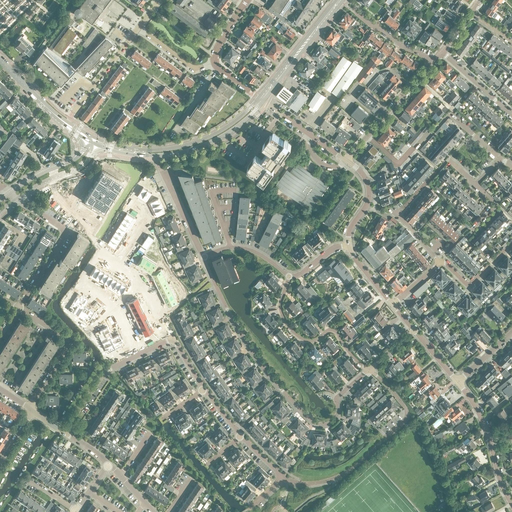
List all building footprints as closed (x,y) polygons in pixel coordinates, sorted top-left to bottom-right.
[(77,15),(77,16),(78,16),(79,16),(80,15),(81,15),(85,18),(84,18),(92,23),(100,12),(102,9),(103,9),(109,0),(84,0),(78,8),(77,8),(76,8),(76,9),(75,9),(75,10),(74,11),(74,12),(74,13),(75,14),(76,15),(77,15)] [(178,2),(175,6),(173,4),(169,10),(200,33),(201,32),(205,35),(209,31),(208,30),(210,27),(211,27),(216,20),(210,16),(205,23),(206,23),(205,25),(192,15),(193,13),(185,6),(184,9),(180,6),(182,5),(185,0),(177,0),(176,1),(178,2)] [(227,5),(220,0),(217,5),(223,10),(227,5)] [(280,17),(287,22),(294,27),(296,24),(291,21),(292,19),(297,23),(305,11),(309,5),(311,0),(266,0),(265,2),(271,5),(268,10),(280,17)] [(415,0),(413,4),(420,9),(423,5),(417,0),(415,0)] [(461,8),(449,0),(447,0),(447,1),(449,3),(449,4),(450,5),(448,8),(454,13),(456,11),(458,12),(461,8)] [(449,0),(461,8),(464,3),(460,1),(460,0),(449,0)] [(492,2),(489,7),(494,11),(496,8),(500,11),(502,9),(498,6),(492,2)] [(443,7),(440,11),(438,10),(435,13),(440,16),(442,14),(453,21),(456,16),(443,7)] [(494,11),(489,7),(485,12),(491,16),(494,11)] [(255,13),(269,25),(274,19),(259,8),(255,13)] [(381,14),(385,17),(390,11),(386,8),(381,14)] [(385,21),(390,25),(395,19),(396,18),(398,15),(400,12),(397,9),(394,13),(395,13),(392,17),(390,15),(385,21)] [(345,14),(342,18),(350,23),(349,24),(350,24),(351,25),(356,20),(346,13),(345,14)] [(63,20),(70,26),(75,20),(67,14),(63,20)] [(251,21),(259,27),(261,25),(264,27),(266,25),(255,16),(251,21)] [(287,22),(280,17),(276,21),(282,26),(279,29),(284,33),(284,34),(290,39),(295,33),(285,25),(287,22)] [(350,23),(342,18),(342,17),(340,20),(340,21),(339,23),(347,29),(350,24),(349,24),(350,23)] [(435,24),(446,31),(450,25),(439,18),(435,24)] [(395,19),(390,25),(395,29),(400,23),(395,19)] [(405,32),(408,35),(416,25),(415,24),(417,22),(414,20),(412,22),(410,20),(402,30),(405,32)] [(251,21),(248,26),(255,31),(255,32),(257,29),(261,32),(262,30),(259,27),(251,21)] [(49,48),(52,51),(54,48),(61,54),(77,33),(69,28),(71,27),(67,24),(49,48)] [(477,24),(474,29),(479,33),(479,32),(483,35),(485,32),(484,31),(485,29),(477,24)] [(255,31),(248,26),(247,25),(244,30),(255,39),(256,37),(253,34),(255,31)] [(416,25),(408,35),(410,37),(411,36),(413,38),(421,28),(416,25)] [(82,45),(86,48),(99,31),(95,28),(82,45)] [(441,38),(443,34),(435,28),(432,32),(429,33),(425,30),(420,38),(420,39),(423,41),(426,42),(425,43),(429,45),(432,47),(434,46),(436,43),(437,44),(439,40),(440,38),(441,38)] [(334,29),(330,34),(337,40),(341,35),(334,29)] [(474,29),(470,33),(476,37),(479,33),(474,29)] [(352,35),(352,34),(347,30),(345,33),(348,35),(352,38),(353,36),(352,35)] [(240,37),(249,45),(251,43),(248,41),(251,38),(244,32),(240,37)] [(370,42),(373,45),(378,38),(372,32),(365,41),(364,42),(361,39),(357,44),(361,47),(363,44),(364,45),(365,43),(366,44),(367,44),(368,43),(369,43),(370,42)] [(470,33),(467,38),(473,42),(476,37),(470,33)] [(331,48),(339,55),(341,53),(337,50),(337,49),(335,47),(336,46),(335,44),(334,43),(337,40),(330,34),(326,39),(333,45),(332,45),(333,46),(331,48)] [(493,43),(494,44),(498,38),(493,35),(489,40),(492,42),(491,44),(492,45),(493,43)] [(106,37),(76,70),(85,77),(116,45),(116,44),(106,37)] [(378,38),(373,45),(376,47),(375,49),(376,50),(383,42),(378,38)] [(467,38),(464,43),(469,47),(473,42),(467,38)] [(494,44),(498,47),(502,41),(498,38),(494,44)] [(16,46),(22,51),(27,46),(24,43),(25,41),(23,39),(21,41),(20,41),(16,46)] [(251,49),(245,44),(238,39),(235,43),(242,48),(243,47),(247,50),(245,54),(249,57),(254,49),(252,48),(251,49)] [(498,47),(503,50),(507,45),(502,41),(498,47)] [(272,48),(272,49),(279,54),(283,49),(276,43),(274,46),(272,44),(270,46),(272,48)] [(374,55),(379,59),(389,46),(385,43),(379,50),(382,51),(377,57),(374,55)] [(464,43),(460,47),(466,51),(469,47),(464,43)] [(321,45),(317,50),(323,56),(328,50),(324,46),(323,47),(321,45)] [(503,50),(508,54),(511,48),(507,45),(503,50)] [(60,86),(61,86),(76,70),(76,69),(52,51),(49,48),(46,46),(47,46),(46,46),(33,64),(35,61),(60,86)] [(379,59),(380,59),(381,60),(385,54),(388,56),(393,49),(389,46),(379,59)] [(232,47),(228,52),(236,58),(239,54),(245,58),(247,56),(242,52),(241,54),(240,53),(232,47)] [(466,51),(460,47),(457,52),(463,56),(464,54),(468,57),(470,54),(466,51)] [(339,55),(331,48),(327,52),(335,59),(337,57),(338,59),(340,56),(338,55),(339,55)] [(279,54),(272,49),(268,54),(274,59),(279,54)] [(388,66),(399,53),(395,49),(389,56),(391,58),(389,61),(387,61),(385,64),(385,65),(387,67),(388,66)] [(131,55),(135,59),(139,53),(135,50),(132,54),(131,52),(127,57),(129,59),(131,55)] [(316,63),(318,64),(322,68),(324,65),(321,63),(325,57),(323,56),(317,50),(313,55),(315,57),(314,58),(318,61),(316,63)] [(236,58),(228,52),(224,58),(231,64),(236,58)] [(135,59),(139,62),(143,56),(139,53),(135,59)] [(154,59),(158,62),(162,57),(158,53),(154,59)] [(399,53),(388,66),(390,67),(395,61),(398,63),(403,56),(403,55),(403,54),(402,53),(401,53),(400,54),(399,53)] [(400,67),(401,68),(410,58),(406,54),(400,61),(403,63),(400,67)] [(271,63),(262,56),(261,55),(259,58),(258,59),(256,58),(254,61),(258,64),(259,62),(267,68),(271,63)] [(367,63),(373,68),(380,59),(379,59),(374,55),(367,63)] [(139,62),(143,65),(147,59),(143,56),(139,62)] [(363,68),(364,67),(353,60),(352,62),(344,56),(323,86),(331,91),(336,94),(335,95),(339,98),(350,85),(356,78),(358,75),(360,73),(363,68)] [(158,62),(162,65),(166,60),(162,57),(158,62)] [(406,66),(408,68),(414,61),(410,58),(401,68),(403,69),(406,66)] [(147,59),(143,65),(147,68),(151,62),(147,59)] [(471,65),(475,68),(480,63),(476,59),(471,65)] [(162,65),(166,68),(170,63),(166,60),(162,65)] [(414,61),(408,68),(406,70),(403,75),(404,76),(408,72),(411,68),(414,70),(416,66),(417,66),(419,63),(416,60),(415,62),(414,61)] [(308,61),(304,66),(311,72),(314,68),(317,71),(318,69),(320,70),(322,68),(318,64),(316,66),(311,62),(310,63),(308,61)] [(166,68),(170,71),(174,66),(170,63),(166,68)] [(454,69),(447,63),(442,68),(447,73),(450,69),(452,71),(454,69)] [(475,68),(480,72),(484,67),(480,63),(475,68)] [(254,71),(261,76),(265,71),(262,69),(263,69),(260,67),(257,66),(255,64),(250,70),(253,72),(254,71)] [(120,65),(117,69),(123,73),(126,69),(125,68),(121,66),(120,65)] [(170,71),(174,74),(178,69),(174,66),(170,71)] [(311,72),(304,66),(300,71),(302,73),(302,74),(308,79),(305,81),(311,86),(314,83),(313,82),(309,78),(312,73),(311,72)] [(480,72),(484,76),(489,71),(484,67),(480,72)] [(369,73),(363,68),(360,73),(365,77),(369,73)] [(117,69),(114,73),(120,77),(123,73),(117,69)] [(178,69),(174,74),(178,77),(182,72),(178,69)] [(436,75),(442,81),(444,79),(460,94),(463,90),(453,81),(450,78),(449,79),(440,71),(436,75)] [(484,76),(488,80),(493,75),(489,71),(484,76)] [(254,82),(256,83),(259,80),(248,72),(245,76),(253,83),(254,82)] [(454,72),(450,78),(453,81),(458,75),(454,72)] [(114,73),(111,77),(117,81),(120,77),(114,73)] [(392,80),(392,81),(398,86),(402,81),(396,76),(394,74),(390,79),(392,80)] [(182,80),(186,83),(190,78),(186,75),(182,80)] [(440,83),(442,81),(436,75),(432,80),(443,89),(444,87),(440,83)] [(458,75),(453,81),(463,90),(465,92),(470,86),(458,75)] [(488,80),(493,84),(497,79),(493,75),(488,80)] [(111,77),(108,81),(114,85),(117,81),(111,77)] [(190,78),(186,83),(190,87),(194,81),(190,78)] [(497,79),(493,84),(497,88),(502,83),(497,79)] [(160,93),(164,96),(164,97),(169,89),(165,86),(164,87),(154,80),(151,83),(162,91),(161,92),(160,93)] [(441,90),(443,89),(432,80),(429,83),(435,89),(437,87),(441,90)] [(108,81),(105,85),(110,89),(114,85),(108,81)] [(183,124),(194,132),(200,124),(202,126),(210,113),(212,115),(217,107),(219,108),(227,96),(230,98),(236,90),(223,81),(220,85),(217,89),(216,88),(215,89),(208,100),(206,99),(201,107),(199,105),(190,117),(188,116),(183,124)] [(217,89),(220,85),(218,84),(214,81),(213,83),(212,82),(209,86),(214,89),(215,89),(216,88),(217,89)] [(392,81),(388,85),(394,90),(398,86),(392,81)] [(499,88),(504,92),(509,86),(504,82),(499,88)] [(103,90),(106,93),(107,93),(110,89),(105,85),(102,89),(103,90)] [(388,85),(384,89),(390,95),(394,90),(388,85)] [(293,93),(284,86),(276,95),(286,103),(293,93)] [(149,87),(146,91),(151,95),(154,91),(149,87)] [(425,87),(421,91),(430,99),(430,100),(432,101),(433,100),(429,95),(431,92),(425,87)] [(0,95),(2,98),(4,96),(7,99),(12,94),(7,88),(2,93),(0,94),(0,95)] [(357,97),(374,112),(379,106),(376,104),(379,100),(374,95),(373,94),(373,93),(372,93),(371,93),(365,88),(357,97)] [(169,98),(173,92),(169,89),(164,97),(164,96),(163,97),(167,100),(169,98)] [(292,107),(295,110),(293,112),(297,116),(301,111),(299,109),(308,97),(297,89),(286,103),(292,107)] [(390,95),(384,89),(380,94),(386,99),(390,95)] [(308,104),(316,110),(325,96),(317,90),(308,104)] [(146,91),(143,95),(148,99),(151,95),(146,91)] [(421,91),(417,96),(423,101),(426,98),(429,101),(430,100),(430,99),(421,91)] [(454,91),(450,95),(456,101),(460,97),(454,91)] [(169,98),(173,101),(177,95),(173,92),(169,98)] [(466,99),(470,103),(477,96),(472,92),(466,99)] [(99,93),(96,97),(101,101),(104,97),(103,96),(100,94),(99,93)] [(143,95),(140,99),(145,103),(148,99),(143,95)] [(177,95),(173,101),(177,104),(181,99),(177,95)] [(450,95),(446,100),(452,105),(456,101),(450,95)] [(423,101),(417,96),(413,100),(420,105),(419,106),(423,109),(424,107),(423,106),(426,103),(423,101)] [(470,103),(475,107),(481,100),(477,96),(470,103)] [(9,104),(14,109),(16,107),(16,108),(21,102),(16,97),(9,104)] [(96,97),(93,101),(98,105),(101,101),(96,97)] [(140,99),(136,103),(142,107),(145,103),(140,99)] [(424,114),(420,111),(423,109),(419,106),(420,105),(413,100),(409,104),(421,115),(422,116),(424,114)] [(475,107),(479,111),(485,104),(481,100),(475,107)] [(93,101),(90,105),(95,109),(98,105),(93,101)] [(7,102),(1,108),(3,110),(9,104),(7,102)] [(18,110),(20,112),(21,113),(26,107),(21,102),(16,108),(16,107),(14,109),(11,112),(13,114),(16,111),(17,112),(18,110)] [(136,103),(133,107),(139,111),(142,107),(136,103)] [(409,104),(405,109),(409,112),(408,114),(413,118),(416,114),(420,117),(421,115),(409,104)] [(479,111),(484,115),(490,108),(485,104),(479,111)] [(90,105),(87,109),(92,113),(95,109),(90,105)] [(351,114),(361,122),(368,114),(358,106),(351,114)] [(21,113),(20,112),(19,114),(24,119),(26,118),(31,113),(26,107),(21,113)] [(139,111),(133,107),(130,111),(136,115),(139,111)] [(494,112),(490,108),(484,115),(482,117),(487,121),(488,119),(494,112)] [(87,109),(83,113),(89,117),(92,113),(87,109)] [(436,113),(438,115),(441,117),(445,113),(441,110),(440,109),(436,113)] [(132,118),(133,116),(125,110),(124,112),(123,112),(111,128),(117,132),(129,116),(132,118)] [(399,117),(406,122),(411,117),(404,111),(399,117)] [(488,119),(493,123),(499,116),(494,112),(488,119)] [(89,117),(83,113),(80,117),(86,121),(89,117)] [(493,123),(490,126),(495,130),(504,120),(499,116),(493,123)] [(33,127),(38,122),(33,117),(28,123),(33,127)] [(352,127),(357,131),(361,126),(352,118),(350,120),(354,124),(352,127)] [(320,125),(326,130),(331,123),(325,119),(320,125)] [(22,125),(25,123),(22,120),(16,127),(19,129),(22,126),(22,125)] [(405,131),(407,129),(397,121),(393,125),(400,131),(402,128),(405,131)] [(38,132),(43,126),(38,122),(33,127),(37,132),(38,132)] [(333,134),(335,131),(337,128),(331,123),(326,130),(333,134)] [(335,131),(338,134),(334,139),(343,145),(348,138),(351,135),(339,125),(337,128),(335,131)] [(456,127),(453,130),(461,137),(465,133),(456,125),(455,126),(456,127)] [(30,139),(26,143),(28,145),(28,144),(29,145),(35,138),(38,135),(41,138),(43,136),(45,139),(48,136),(45,133),(47,131),(43,126),(38,132),(37,132),(34,135),(30,139)] [(388,127),(385,131),(392,137),(394,135),(395,136),(397,135),(388,127)] [(453,130),(450,134),(458,141),(461,137),(453,130)] [(385,131),(381,136),(388,142),(391,144),(393,142),(390,140),(392,137),(385,131)] [(247,169),(258,177),(257,178),(264,183),(274,169),(272,167),(279,158),(281,159),(291,145),(285,140),(284,141),(273,133),(271,136),(270,135),(263,145),(269,150),(262,160),(255,155),(248,166),(249,166),(247,169)] [(511,137),(507,133),(503,136),(511,144),(511,137)] [(450,134),(447,138),(454,145),(458,141),(450,134)] [(388,142),(381,136),(378,140),(385,146),(388,142)] [(511,144),(503,136),(500,140),(509,148),(511,144)] [(447,138),(443,141),(451,149),(454,145),(447,138)] [(54,140),(48,149),(54,153),(60,143),(54,140)] [(509,148),(500,140),(497,144),(506,152),(509,148)] [(443,141),(440,145),(448,152),(451,149),(443,141)] [(368,150),(360,160),(370,168),(375,162),(372,158),(379,150),(373,145),(373,146),(371,148),(371,149),(369,151),(368,150)] [(440,145),(436,149),(444,156),(448,152),(440,145)] [(55,153),(54,153),(48,149),(47,148),(44,154),(51,159),(55,153)] [(435,148),(431,152),(441,160),(444,156),(436,149),(435,148)] [(20,149),(16,155),(24,159),(27,154),(20,149)] [(441,160),(431,152),(428,155),(437,164),(441,160)] [(16,155),(13,160),(20,164),(24,159),(16,155)] [(430,172),(434,167),(427,161),(425,159),(421,164),(430,172)] [(13,160),(10,165),(17,169),(20,164),(13,160)] [(417,168),(426,176),(430,172),(421,164),(417,168)] [(16,171),(17,169),(10,165),(7,170),(14,174),(15,175),(17,172),(16,171)] [(278,186),(289,194),(294,197),(311,209),(327,185),(312,174),(311,176),(308,174),(298,165),(286,179),(284,177),(278,186)] [(422,180),(426,176),(417,168),(419,170),(416,174),(414,172),(422,180)] [(444,181),(451,173),(448,170),(447,170),(444,168),(441,171),(444,174),(440,178),(441,179),(444,181)] [(492,180),(493,181),(502,173),(498,168),(490,176),(493,179),(492,180)] [(14,174),(7,170),(3,175),(11,179),(14,174)] [(104,212),(122,183),(103,170),(84,199),(104,212)] [(410,177),(418,184),(422,180),(414,172),(410,177)] [(386,179),(389,178),(386,179),(384,173),(377,176),(379,182),(386,179)] [(447,185),(455,177),(451,173),(444,181),(447,184),(447,185)] [(495,181),(498,184),(505,176),(502,173),(493,181),(494,181),(495,181)] [(216,240),(222,238),(220,233),(222,232),(221,227),(219,228),(217,223),(218,223),(217,218),(215,218),(214,213),(215,213),(214,208),(212,209),(210,204),(211,203),(211,198),(209,199),(207,194),(208,194),(207,189),(205,189),(203,184),(205,184),(204,179),(195,182),(193,176),(192,176),(193,176),(181,174),(184,182),(181,184),(187,193),(185,193),(190,202),(189,203),(194,212),(192,212),(198,221),(196,222),(201,231),(200,231),(205,240),(212,238),(213,241),(215,240),(216,240)] [(500,187),(501,188),(509,180),(505,176),(498,184),(500,186),(500,187)] [(406,181),(415,188),(418,184),(410,177),(406,181)] [(449,186),(452,188),(459,180),(455,177),(447,185),(448,186),(449,186)] [(389,178),(386,179),(386,180),(378,184),(380,189),(388,186),(386,183),(391,181),(389,178)] [(452,188),(455,192),(456,192),(460,187),(463,184),(459,180),(452,188)] [(502,188),(505,191),(511,183),(511,182),(509,180),(501,188),(501,189),(502,188)] [(410,192),(411,193),(415,188),(406,181),(408,183),(404,187),(407,190),(405,191),(408,194),(410,192)] [(139,193),(138,195),(143,197),(148,189),(143,187),(142,189),(141,189),(139,192),(139,193)] [(331,226),(335,221),(347,204),(351,198),(355,192),(348,187),(344,193),(340,198),(328,215),(324,221),(331,226)] [(391,193),(389,187),(379,191),(382,197),(391,193)] [(454,195),(457,198),(464,190),(460,187),(456,192),(455,192),(452,195),(453,196),(454,195)] [(148,189),(143,197),(147,200),(153,192),(148,189)] [(431,189),(428,193),(434,199),(438,195),(431,189)] [(459,202),(460,202),(468,193),(464,190),(457,198),(460,200),(459,202)] [(428,193),(424,197),(431,203),(434,199),(428,193)] [(462,202),(465,205),(472,197),(468,193),(460,202),(461,203),(462,202)] [(389,199),(391,198),(390,196),(380,200),(383,205),(390,202),(389,199)] [(424,197),(420,201),(427,207),(431,203),(424,197)] [(467,208),(467,209),(475,200),(472,197),(465,205),(468,207),(467,208)] [(153,201),(150,202),(153,207),(161,203),(159,198),(157,199),(157,198),(153,200),(153,201)] [(469,209),(472,211),(479,204),(475,200),(467,209),(466,211),(467,211),(468,210),(469,209)] [(420,201),(417,205),(423,211),(427,207),(420,201)] [(161,203),(153,207),(155,212),(163,207),(161,203)] [(479,204),(472,211),(475,214),(474,215),(476,216),(483,207),(479,204)] [(417,205),(413,209),(420,215),(423,211),(417,205)] [(163,207),(155,212),(157,216),(166,212),(163,207)] [(413,209),(409,213),(416,219),(420,215),(413,209)] [(15,217),(20,221),(25,214),(19,210),(15,217)] [(272,215),(273,215),(281,219),(284,215),(275,211),(274,213),(272,215)] [(429,219),(433,223),(439,216),(441,215),(437,211),(429,219)] [(503,211),(499,215),(507,223),(510,220),(510,221),(511,220),(503,211)] [(127,213),(124,217),(132,222),(135,218),(127,213)] [(416,219),(409,213),(406,218),(412,224),(416,219)] [(20,221),(25,224),(30,217),(25,214),(20,221)] [(165,220),(168,225),(176,221),(175,218),(173,216),(168,218),(167,215),(162,217),(164,221),(165,220)] [(270,220),(271,220),(279,224),(281,219),(273,215),(272,218),(271,217),(270,220)] [(499,215),(496,219),(504,227),(505,226),(504,226),(507,223),(499,215)] [(379,221),(386,226),(390,228),(391,225),(390,225),(391,223),(391,222),(391,221),(390,221),(382,216),(379,221)] [(433,223),(437,226),(443,220),(439,216),(433,223)] [(25,224),(30,227),(35,220),(30,217),(25,224)] [(124,217),(121,221),(129,226),(132,222),(124,217)] [(496,219),(492,222),(500,230),(502,227),(503,228),(504,227),(496,219)] [(35,220),(30,227),(35,231),(40,224),(35,220)] [(268,224),(268,225),(268,224),(277,228),(279,224),(271,220),(269,222),(268,224)] [(437,226),(441,230),(447,223),(443,220),(437,226)] [(121,221),(119,226),(127,231),(129,226),(121,221)] [(168,225),(170,230),(179,225),(177,223),(176,221),(168,225)] [(379,221),(376,227),(383,231),(386,226),(379,221)] [(441,230),(445,233),(451,227),(453,225),(449,222),(447,224),(447,223),(441,230)] [(492,222),(489,226),(497,234),(498,233),(497,233),(500,230),(492,222)] [(5,224),(2,229),(9,234),(12,229),(5,224)] [(265,229),(266,229),(274,233),(277,228),(268,224),(268,225),(267,227),(267,226),(265,229)] [(172,235),(173,234),(176,232),(178,235),(182,233),(181,233),(180,231),(179,228),(180,228),(179,225),(170,230),(172,235)] [(119,226),(116,230),(124,235),(127,231),(119,226)] [(489,226),(485,230),(492,237),(495,234),(496,235),(497,234),(489,226)] [(383,231),(376,227),(372,232),(376,234),(374,236),(380,239),(381,239),(384,235),(383,234),(382,233),(383,231)] [(445,233),(449,237),(455,231),(451,227),(445,233)] [(2,229),(0,231),(0,235),(5,239),(9,234),(2,229)] [(263,233),(264,234),(272,238),(275,239),(277,234),(274,233),(266,229),(265,231),(264,231),(263,233)] [(406,229),(385,248),(383,246),(376,251),(370,244),(362,250),(376,267),(382,261),(390,254),(392,256),(400,249),(401,249),(414,238),(406,229)] [(116,230),(113,234),(121,239),(124,235),(116,230)] [(485,230),(481,233),(489,241),(490,241),(490,240),(492,237),(485,230)] [(47,231),(43,236),(50,240),(53,235),(47,231)] [(320,231),(313,236),(321,245),(325,242),(324,241),(326,239),(320,231)] [(455,231),(449,237),(453,241),(459,235),(455,231)] [(173,237),(176,242),(185,238),(183,236),(182,233),(178,235),(176,232),(173,234),(174,237),(173,237)] [(72,267),(89,240),(78,233),(61,259),(59,262),(56,260),(38,288),(49,295),(66,268),(64,267),(67,264),(72,267)] [(481,233),(478,237),(485,244),(488,242),(489,242),(489,241),(481,233)] [(113,234),(110,239),(118,244),(121,239),(113,234)] [(261,238),(262,238),(270,242),(272,238),(264,234),(263,236),(262,236),(261,238)] [(43,236),(40,241),(47,245),(50,240),(43,236)] [(321,245),(313,236),(307,242),(308,242),(306,244),(309,247),(311,246),(313,249),(316,247),(317,249),(321,245)] [(485,244),(478,237),(474,241),(482,249),(483,248),(483,247),(485,244)] [(177,248),(178,251),(183,249),(181,246),(186,243),(185,240),(186,240),(185,238),(176,242),(173,243),(175,248),(177,248)] [(262,238),(261,238),(260,240),(259,243),(267,247),(270,242),(262,238)] [(110,239),(108,243),(116,248),(118,244),(110,239)] [(40,241),(37,246),(44,250),(47,245),(40,241)] [(409,253),(416,247),(412,243),(406,249),(405,248),(402,251),(403,252),(404,252),(405,252),(407,255),(409,253)] [(449,252),(453,256),(461,247),(457,243),(449,252)] [(311,252),(308,248),(309,247),(306,244),(298,250),(306,259),(310,256),(309,254),(311,252)] [(37,246),(34,250),(41,255),(44,250),(37,246)] [(409,253),(413,257),(420,251),(416,247),(409,253)] [(453,256),(456,259),(465,251),(461,247),(453,256)] [(180,254),(183,259),(193,254),(191,250),(190,251),(189,249),(184,252),(183,249),(178,251),(176,251),(178,255),(180,254)] [(34,250),(31,255),(37,260),(41,255),(34,250)] [(306,259),(298,250),(292,255),(298,263),(301,261),(302,262),(306,259)] [(413,257),(416,261),(423,255),(420,251),(413,257)] [(456,259),(460,263),(469,255),(465,251),(456,259)] [(145,254),(138,264),(143,267),(149,257),(145,254)] [(182,263),(184,268),(190,265),(189,262),(194,260),(193,258),(195,257),(193,254),(183,259),(184,262),(182,263)] [(31,255),(27,260),(34,265),(37,260),(31,255)] [(235,268),(233,256),(224,260),(222,255),(222,256),(215,258),(217,263),(213,264),(219,274),(224,286),(231,282),(230,281),(232,281),(240,280),(235,268)] [(416,261),(420,265),(427,260),(423,255),(416,261)] [(460,263),(464,267),(471,260),(468,256),(469,255),(460,263)] [(149,257),(143,267),(147,270),(153,260),(149,257)] [(507,257),(503,261),(511,269),(511,261),(511,262),(507,257)] [(380,271),(384,275),(390,269),(388,267),(390,265),(388,263),(391,260),(389,258),(386,262),(387,262),(385,264),(385,265),(382,268),(382,269),(380,271)] [(27,260),(24,265),(31,270),(34,265),(27,260)] [(153,260),(147,270),(152,272),(158,263),(153,260)] [(427,260),(420,265),(423,270),(430,264),(427,260)] [(464,267),(468,271),(475,264),(471,260),(464,267)] [(326,280),(332,275),(332,274),(340,275),(346,282),(352,277),(349,273),(347,270),(346,271),(344,267),(340,261),(337,264),(334,261),(328,266),(329,267),(327,268),(326,269),(320,273),(326,280)] [(504,269),(501,272),(506,277),(511,271),(511,269),(503,261),(499,265),(504,269)] [(475,264),(468,271),(472,275),(479,268),(475,264)] [(24,265),(21,270),(28,274),(31,270),(24,265)] [(184,268),(188,276),(201,270),(199,267),(198,267),(197,265),(192,268),(190,265),(184,268)] [(95,266),(89,276),(93,279),(100,269),(95,266)] [(163,268),(153,274),(155,279),(163,274),(166,273),(163,268)] [(100,269),(93,279),(98,282),(99,280),(104,272),(100,269)] [(390,269),(384,275),(388,280),(390,277),(391,278),(396,273),(394,271),(393,272),(390,269)] [(28,274),(21,270),(18,275),(25,279),(28,274)] [(201,270),(188,276),(192,284),(198,282),(197,279),(202,276),(201,274),(202,274),(201,270)] [(431,277),(436,283),(446,274),(442,270),(438,274),(436,272),(431,277)] [(494,270),(491,274),(500,284),(506,277),(501,272),(499,274),(494,270)] [(104,272),(99,280),(103,283),(108,275),(104,272)] [(269,286),(274,291),(280,285),(276,282),(279,279),(272,272),(269,274),(271,277),(265,282),(266,282),(265,283),(265,284),(267,286),(268,286),(269,286)] [(163,274),(155,279),(157,283),(166,279),(163,274)] [(436,283),(443,290),(448,284),(446,282),(450,278),(446,274),(436,283)] [(491,282),(488,285),(494,290),(500,284),(491,274),(487,278),(491,282)] [(108,275),(103,283),(108,285),(113,277),(108,275)] [(113,277),(108,285),(106,287),(111,290),(117,280),(113,277)] [(396,277),(390,282),(393,286),(401,280),(402,279),(401,278),(399,279),(398,280),(396,277)] [(401,280),(393,286),(397,291),(398,290),(400,293),(406,288),(407,286),(405,284),(404,285),(403,286),(401,284),(404,281),(406,279),(405,277),(402,279),(401,280)] [(166,279),(157,283),(160,288),(168,283),(166,279)] [(117,280),(111,290),(115,293),(121,283),(117,280)] [(2,289),(7,292),(11,285),(6,282),(2,289)] [(168,283),(160,288),(162,292),(172,287),(170,282),(168,283)] [(347,289),(352,294),(360,287),(359,286),(360,286),(358,283),(357,284),(356,282),(347,289)] [(121,283),(115,293),(119,295),(122,292),(125,289),(124,288),(126,286),(121,283)] [(443,290),(449,296),(459,287),(455,283),(451,287),(448,284),(443,290)] [(482,283),(478,287),(487,296),(494,290),(488,285),(486,287),(482,283)] [(317,293),(311,287),(307,290),(301,284),(295,290),(298,293),(298,294),(297,294),(297,295),(298,296),(299,297),(300,297),(303,300),(307,297),(308,298),(309,298),(309,297),(311,296),(313,297),(317,293)] [(423,284),(418,288),(422,293),(428,288),(423,284)] [(7,292),(12,295),(16,288),(11,285),(7,292)] [(172,287),(162,292),(164,297),(175,292),(172,287)] [(360,287),(352,294),(356,300),(364,293),(363,290),(361,287),(361,288),(360,287)] [(449,296),(456,303),(461,297),(458,295),(463,290),(459,287),(449,296)] [(478,295),(475,297),(481,303),(487,296),(478,287),(474,291),(478,295)] [(16,288),(12,295),(17,298),(21,292),(16,288)] [(175,292),(164,297),(166,301),(175,297),(177,296),(175,292)] [(197,294),(201,303),(213,297),(212,293),(211,294),(210,292),(204,294),(203,292),(197,294)] [(439,299),(435,294),(434,292),(429,296),(431,298),(432,296),(436,301),(439,299)] [(69,307),(68,309),(78,315),(88,322),(95,312),(84,306),(88,300),(78,293),(69,307)] [(372,300),(374,298),(370,293),(364,299),(362,297),(357,302),(363,309),(368,304),(369,305),(373,301),(372,300)] [(260,301),(266,308),(272,303),(264,294),(260,297),(258,295),(254,299),(258,303),(260,301)] [(175,297),(166,301),(169,306),(177,302),(175,297)] [(203,308),(205,311),(211,308),(210,305),(215,303),(214,301),(215,300),(213,297),(201,303),(203,302),(206,307),(203,308)] [(335,297),(332,299),(338,306),(341,304),(335,297)] [(466,316),(468,314),(473,300),(470,297),(468,299),(466,297),(464,300),(461,297),(456,303),(458,305),(457,307),(466,316)] [(473,300),(468,314),(470,316),(482,304),(481,303),(475,297),(473,300)] [(27,305),(32,308),(36,301),(31,298),(27,305)] [(130,301),(126,303),(129,308),(131,307),(139,303),(137,298),(134,299),(133,299),(130,300),(130,301)] [(410,307),(413,311),(425,302),(423,300),(421,302),(419,299),(418,299),(416,301),(416,302),(410,307)] [(32,308),(37,311),(41,305),(36,301),(32,308)] [(446,306),(441,301),(438,304),(443,309),(446,306)] [(301,312),(305,309),(300,303),(297,305),(295,305),(293,302),(287,308),(293,315),(299,310),(301,312)] [(425,302),(413,311),(417,316),(423,310),(422,308),(426,305),(425,302)] [(139,303),(131,307),(133,311),(141,307),(139,303)] [(326,307),(325,306),(323,306),(322,308),(322,309),(322,310),(317,315),(324,323),(334,314),(333,313),(334,312),(338,309),(333,303),(329,307),(328,308),(327,307),(326,307)] [(353,306),(356,311),(361,308),(358,303),(353,306)] [(491,304),(484,310),(487,313),(486,313),(490,317),(491,316),(498,323),(505,316),(492,303),(491,304)] [(41,305),(37,311),(42,315),(46,308),(41,305)] [(141,307),(133,311),(131,312),(133,317),(135,316),(144,312),(141,307)] [(211,318),(221,313),(220,309),(219,310),(218,308),(212,311),(211,308),(205,311),(206,314),(209,319),(211,318)] [(355,319),(347,309),(343,313),(351,322),(350,323),(352,325),(353,324),(353,323),(352,321),(355,319)] [(176,321),(177,324),(185,319),(183,315),(184,314),(183,311),(179,313),(180,316),(175,318),(176,321)] [(372,318),(376,322),(384,316),(380,311),(376,314),(374,312),(369,316),(371,318),(372,318)] [(144,312),(135,316),(138,321),(146,316),(144,312)] [(266,324),(271,329),(277,323),(275,321),(271,316),(271,317),(269,314),(265,316),(264,312),(256,314),(256,318),(261,317),(263,319),(263,320),(263,321),(262,322),(262,323),(263,324),(264,324),(265,324),(266,324)] [(212,324),(213,327),(219,324),(218,321),(223,319),(222,317),(223,316),(221,313),(211,318),(214,323),(212,324)] [(457,319),(452,313),(449,316),(454,322),(457,319)] [(421,320),(424,324),(425,323),(426,324),(427,323),(426,323),(435,316),(434,316),(433,314),(429,317),(427,315),(421,320)] [(308,332),(311,335),(317,329),(313,324),(316,321),(310,315),(307,318),(309,319),(302,325),(306,329),(305,329),(305,330),(307,332),(308,332)] [(356,328),(366,319),(363,315),(353,323),(353,324),(356,328)] [(146,316),(138,321),(135,322),(137,326),(148,321),(146,316)] [(384,316),(376,322),(380,327),(379,328),(381,330),(386,326),(384,324),(388,321),(384,316)] [(425,323),(424,324),(426,326),(425,327),(427,328),(428,329),(432,325),(434,327),(438,324),(434,319),(436,318),(435,316),(426,323),(427,323),(426,324),(425,323)] [(178,326),(180,328),(190,323),(188,324),(185,319),(177,324),(178,326)] [(33,327),(21,320),(0,352),(0,377),(1,378),(3,375),(0,373),(0,372),(29,328),(32,330),(33,327)] [(148,321),(137,326),(140,331),(151,326),(148,321)] [(434,327),(436,330),(432,333),(435,337),(436,336),(437,337),(438,336),(437,336),(445,330),(444,328),(443,328),(441,326),(444,323),(443,321),(442,321),(438,324),(434,327)] [(180,331),(182,333),(192,328),(190,323),(180,328),(181,331),(180,331)] [(217,329),(220,334),(230,328),(228,325),(227,326),(226,324),(221,327),(219,324),(213,327),(215,330),(217,329)] [(349,327),(350,327),(349,326),(348,324),(347,324),(347,325),(346,324),(340,329),(348,339),(351,336),(354,339),(359,334),(353,327),(351,329),(349,327)] [(107,326),(97,332),(107,353),(124,345),(119,334),(113,337),(107,326)] [(151,326),(140,331),(142,336),(153,330),(151,326)] [(392,326),(382,334),(386,339),(395,331),(394,329),(395,329),(393,326),(392,327),(392,326)] [(192,328),(182,333),(183,335),(184,338),(188,336),(190,338),(194,336),(192,334),(195,333),(192,328)] [(221,340),(222,343),(228,340),(226,337),(232,334),(231,332),(232,332),(230,328),(220,334),(218,335),(221,340)] [(273,336),(276,334),(280,339),(278,341),(280,344),(288,338),(286,335),(283,332),(281,329),(278,332),(276,329),(270,333),(273,336)] [(483,329),(479,332),(477,330),(472,335),(477,340),(480,337),(485,343),(491,338),(489,335),(489,334),(488,333),(487,332),(486,332),(483,329)] [(451,336),(447,331),(445,330),(437,336),(438,336),(437,337),(436,336),(435,337),(439,342),(443,338),(445,341),(451,336)] [(397,333),(395,331),(386,339),(390,343),(399,336),(399,335),(400,334),(398,332),(397,333)] [(445,341),(443,342),(445,344),(443,346),(446,351),(456,342),(455,340),(453,341),(452,340),(456,336),(454,333),(451,336),(445,341)] [(27,394),(47,363),(59,344),(51,339),(47,336),(45,339),(48,341),(22,382),(19,386),(16,384),(15,387),(19,389),(19,388),(27,394)] [(187,343),(188,346),(197,341),(194,336),(190,338),(188,336),(184,338),(185,338),(186,340),(187,343)] [(332,353),(338,348),(330,338),(327,341),(325,341),(324,342),(324,343),(323,344),(325,346),(322,349),(327,354),(330,351),(332,353)] [(224,346),(227,351),(239,344),(237,340),(236,341),(235,339),(230,342),(228,340),(222,343),(224,346)] [(362,342),(364,344),(357,350),(360,353),(360,354),(360,355),(362,357),(363,357),(363,356),(366,359),(372,354),(368,349),(372,346),(366,339),(362,342)] [(456,342),(446,351),(450,355),(456,350),(454,347),(461,342),(459,340),(456,342)] [(190,348),(191,350),(199,346),(197,341),(188,346),(189,348),(190,348)] [(286,351),(289,348),(294,355),(293,356),(296,359),(300,356),(300,355),(303,352),(301,350),(301,349),(298,346),(298,347),(295,343),(293,345),(290,342),(283,348),(286,351)] [(476,349),(478,346),(475,343),(473,345),(469,349),(473,353),(477,349),(476,349)] [(199,346),(191,350),(193,352),(192,353),(194,355),(202,350),(204,349),(201,344),(199,346)] [(230,356),(232,359),(238,355),(236,352),(241,349),(240,348),(241,347),(239,344),(227,351),(230,356)] [(319,359),(321,362),(327,356),(320,348),(317,350),(315,347),(308,353),(311,356),(310,357),(312,359),(314,359),(316,361),(319,359)] [(406,353),(402,357),(405,361),(408,359),(410,362),(414,359),(411,356),(414,354),(409,348),(405,352),(406,353)] [(202,350),(194,355),(195,357),(197,360),(205,355),(207,354),(204,349),(202,350)] [(165,353),(162,354),(166,363),(171,361),(172,364),(176,362),(172,355),(169,356),(167,352),(165,353)] [(159,361),(156,362),(160,370),(163,369),(161,365),(166,363),(162,354),(159,356),(157,357),(159,361)] [(237,367),(237,366),(249,358),(246,355),(245,356),(244,354),(239,358),(238,355),(232,359),(234,362),(237,367)] [(199,364),(200,366),(208,361),(205,356),(198,361),(199,364)] [(509,362),(504,357),(499,362),(504,367),(505,366),(507,368),(511,364),(509,362)] [(237,366),(243,374),(248,370),(246,367),(251,364),(250,362),(251,362),(249,358),(237,366)] [(350,362),(347,359),(344,362),(345,362),(341,365),(349,375),(355,369),(353,367),(353,365),(352,365),(351,364),(350,362)] [(149,361),(146,362),(151,371),(155,368),(157,372),(160,370),(156,362),(153,364),(151,360),(149,361)] [(202,368),(204,371),(211,366),(211,365),(208,361),(200,366),(202,369),(202,368)] [(387,367),(390,371),(387,373),(390,377),(392,375),(397,371),(399,373),(405,368),(399,361),(394,365),(392,363),(390,365),(389,364),(387,366),(387,367)] [(143,369),(140,370),(144,378),(148,377),(146,373),(151,371),(146,362),(143,364),(141,365),(143,369)] [(417,373),(421,370),(416,364),(415,364),(413,362),(412,364),(413,365),(411,366),(412,367),(415,370),(417,373)] [(205,373),(206,376),(217,369),(213,364),(211,365),(211,366),(204,371),(205,373)] [(329,375),(335,383),(341,378),(337,374),(340,371),(335,365),(332,368),(334,370),(329,375)] [(494,366),(489,370),(494,375),(499,371),(494,366)] [(134,368),(131,370),(135,379),(140,376),(141,380),(144,378),(140,370),(138,372),(136,368),(134,369),(134,368)] [(208,377),(210,380),(213,377),(215,380),(221,376),(220,375),(217,369),(206,376),(208,378),(208,377)] [(248,381),(250,380),(259,373),(257,370),(256,370),(254,369),(250,372),(248,370),(243,374),(245,377),(248,381)] [(135,379),(131,370),(128,371),(128,372),(126,373),(128,377),(125,378),(127,383),(130,386),(133,384),(130,381),(135,379)] [(321,380),(324,378),(317,370),(314,373),(316,375),(310,380),(318,389),(324,384),(321,380)] [(489,370),(485,374),(490,380),(494,375),(489,370)] [(251,386),(254,388),(259,384),(257,382),(262,378),(260,377),(261,376),(259,373),(250,380),(253,384),(251,386)] [(418,376),(411,382),(414,385),(416,384),(420,389),(418,391),(421,394),(431,385),(429,382),(431,381),(423,373),(419,377),(418,376)] [(485,374),(480,379),(485,384),(490,380),(485,374)] [(511,391),(511,375),(497,388),(505,397),(511,391)] [(213,385),(214,387),(224,380),(221,376),(215,380),(213,377),(210,380),(212,382),(211,382),(213,385)] [(184,383),(180,386),(185,394),(188,392),(188,391),(190,390),(187,387),(190,385),(185,378),(182,380),(184,383)] [(369,380),(367,382),(373,389),(377,386),(378,387),(381,385),(378,381),(375,383),(371,379),(369,381),(369,380)] [(485,384),(480,379),(476,383),(481,388),(485,384)] [(216,389),(218,391),(227,384),(224,380),(214,387),(216,389)] [(365,384),(363,386),(369,393),(373,389),(367,382),(365,384)] [(267,385),(265,383),(261,387),(259,384),(254,388),(252,389),(258,396),(261,394),(270,387),(267,384),(267,385)] [(405,387),(402,383),(396,388),(399,392),(405,387)] [(219,394),(221,396),(228,390),(230,389),(227,384),(218,391),(219,393),(219,394)] [(438,390),(435,387),(433,385),(428,389),(430,392),(429,392),(433,398),(432,399),(431,399),(430,400),(430,401),(430,402),(431,403),(431,402),(432,404),(435,401),(438,398),(436,396),(440,393),(441,392),(440,391),(440,390),(439,390),(438,390)] [(174,386),(171,388),(176,395),(178,393),(181,397),(182,395),(183,396),(185,394),(180,386),(176,389),(174,386)] [(361,387),(359,389),(365,396),(369,393),(363,386),(361,388),(361,387)] [(270,387),(261,394),(265,398),(263,400),(265,402),(270,398),(268,396),(273,392),(272,390),(270,387)] [(169,391),(164,393),(171,404),(174,402),(174,401),(176,400),(173,397),(176,395),(171,388),(168,390),(169,391)] [(365,396),(359,389),(357,391),(355,393),(361,400),(365,396)] [(222,398),(224,400),(228,397),(230,400),(233,397),(231,395),(232,395),(228,390),(221,396),(222,398)] [(115,391),(112,396),(118,400),(121,395),(115,391)] [(498,402),(493,396),(495,394),(493,391),(488,396),(490,398),(487,400),(492,407),(498,402)] [(159,396),(156,398),(161,405),(164,403),(166,406),(168,405),(168,406),(171,404),(164,393),(160,397),(159,396)] [(112,396),(108,401),(114,405),(115,405),(118,400),(112,396)] [(347,403),(346,410),(358,411),(359,405),(361,405),(363,404),(356,396),(353,399),(354,400),(354,404),(349,404),(350,403),(347,403)] [(391,400),(387,403),(393,410),(395,409),(395,408),(397,406),(393,402),(395,400),(392,396),(390,398),(391,400)] [(438,418),(449,409),(447,407),(450,405),(450,404),(450,403),(448,402),(447,402),(445,398),(444,399),(442,397),(443,397),(442,396),(439,399),(439,400),(436,402),(435,401),(432,404),(431,404),(433,407),(436,404),(441,410),(435,415),(438,418)] [(227,405),(229,407),(236,401),(233,397),(230,400),(228,397),(224,400),(225,400),(226,402),(228,405),(227,405)] [(161,405),(156,398),(154,400),(156,403),(155,403),(154,402),(153,402),(150,403),(150,404),(151,406),(154,409),(153,410),(156,414),(160,412),(159,411),(161,410),(159,407),(161,405)] [(273,409),(277,413),(286,405),(281,400),(279,402),(280,402),(276,405),(272,401),(267,405),(272,410),(273,409)] [(108,401),(105,406),(113,411),(113,410),(116,406),(115,405),(114,405),(108,401)] [(231,409),(233,411),(240,405),(236,401),(229,407),(231,409)] [(195,406),(202,416),(210,411),(204,403),(202,405),(200,402),(198,404),(197,403),(195,404),(195,406)] [(1,410),(6,413),(10,406),(5,403),(1,410)] [(387,403),(383,407),(389,413),(391,412),(393,410),(387,403)] [(202,416),(195,406),(193,405),(192,406),(192,408),(190,409),(192,412),(190,413),(195,421),(202,416)] [(234,413),(236,415),(243,409),(240,405),(233,411),(235,413),(234,413)] [(277,413),(276,415),(280,419),(285,424),(290,419),(285,414),(288,411),(289,412),(291,410),(286,405),(277,413)] [(6,413),(11,416),(15,409),(10,406),(6,413)] [(103,409),(102,411),(108,415),(109,416),(110,415),(112,411),(113,411),(105,406),(103,406),(102,408),(103,409)] [(383,407),(379,410),(385,417),(387,415),(387,416),(389,414),(389,413),(383,407)] [(462,421),(459,418),(464,414),(459,408),(455,411),(452,408),(446,413),(446,412),(443,414),(446,418),(450,415),(453,419),(452,420),(452,421),(452,422),(452,423),(452,424),(454,425),(462,421)] [(15,409),(11,416),(15,419),(20,413),(15,409)] [(243,409),(236,415),(237,417),(238,417),(240,419),(244,416),(246,418),(250,415),(248,412),(247,413),(243,409)] [(509,416),(503,409),(498,414),(503,420),(509,416)] [(100,414),(98,416),(104,420),(108,415),(102,411),(101,411),(100,410),(99,413),(100,414)] [(134,415),(131,418),(133,420),(139,424),(144,416),(135,410),(133,413),(134,415)] [(353,420),(351,423),(357,426),(359,422),(358,422),(358,417),(358,411),(346,410),(346,417),(348,417),(348,416),(353,417),(353,420)] [(379,410),(375,414),(381,421),(383,419),(385,417),(379,410)] [(183,413),(179,415),(188,428),(191,426),(191,424),(194,422),(189,414),(187,415),(185,413),(184,414),(183,413)] [(381,421),(375,414),(371,417),(368,419),(371,423),(373,421),(377,424),(379,422),(379,423),(381,421)] [(188,428),(179,415),(175,418),(176,419),(175,420),(177,422),(174,424),(180,432),(183,429),(185,430),(188,428)] [(98,416),(95,421),(101,425),(104,420),(98,416)] [(440,417),(433,424),(436,427),(443,421),(440,417)] [(130,420),(128,423),(130,425),(136,429),(137,427),(139,424),(133,420),(131,418),(130,418),(129,420),(130,420)] [(249,430),(250,432),(257,425),(254,422),(255,420),(253,418),(249,421),(251,423),(247,428),(249,430)] [(291,427),(296,431),(304,423),(299,418),(297,420),(297,421),(294,424),(290,419),(285,424),(290,429),(291,427)] [(470,428),(466,423),(464,420),(454,428),(458,433),(459,432),(461,434),(463,433),(470,428)] [(95,421),(92,426),(98,430),(100,431),(103,426),(101,425),(95,421)] [(343,422),(338,427),(346,436),(355,428),(356,429),(357,426),(351,423),(350,426),(348,428),(345,425),(345,424),(343,422)] [(124,428),(133,434),(134,435),(136,431),(135,430),(136,429),(130,425),(128,423),(124,428)] [(304,423),(296,431),(296,432),(295,433),(299,437),(298,437),(302,440),(300,444),(303,446),(304,443),(307,438),(304,436),(302,434),(306,429),(307,429),(309,427),(304,423)] [(218,429),(215,432),(223,441),(224,439),(224,440),(225,439),(226,439),(227,438),(227,437),(226,435),(228,433),(220,424),(217,427),(217,428),(218,429)] [(256,427),(250,432),(252,434),(253,434),(255,436),(256,434),(261,429),(263,428),(259,424),(257,425),(256,427)] [(98,430),(92,426),(91,426),(90,425),(89,428),(90,429),(88,431),(94,435),(98,430)] [(336,439),(333,440),(335,446),(338,445),(337,443),(346,436),(338,427),(333,431),(335,433),(338,436),(336,439)] [(133,434),(124,428),(121,433),(123,435),(130,440),(133,436),(131,435),(133,434)] [(256,434),(255,436),(256,437),(256,438),(258,440),(265,433),(267,432),(263,428),(261,429),(256,434)] [(4,429),(1,434),(2,434),(2,435),(3,436),(4,435),(8,438),(11,433),(4,429)] [(223,441),(215,432),(212,435),(211,434),(210,434),(207,436),(215,444),(217,443),(219,445),(220,445),(221,443),(221,442),(222,442),(223,441)] [(310,439),(307,438),(304,443),(307,445),(308,443),(319,444),(320,433),(314,432),(313,435),(314,435),(314,439),(310,439)] [(433,436),(435,440),(442,437),(443,438),(445,437),(444,434),(442,432),(433,436)] [(260,441),(262,443),(265,440),(267,442),(270,439),(268,438),(269,437),(265,433),(258,440),(260,442),(260,441)] [(204,442),(201,444),(209,453),(211,452),(211,453),(214,450),(213,450),(214,449),(209,444),(211,443),(206,437),(203,440),(203,441),(204,442)] [(103,444),(108,447),(112,441),(107,438),(103,444)] [(157,438),(154,443),(160,447),(163,442),(157,438)] [(266,448),(268,450),(274,443),(270,439),(267,442),(265,440),(262,443),(262,444),(262,443),(264,445),(264,446),(266,448)] [(471,439),(465,445),(462,442),(456,447),(459,450),(461,448),(463,450),(465,448),(468,452),(471,449),(471,450),(476,445),(471,439)] [(49,448),(54,452),(58,444),(53,441),(49,448)] [(108,447),(113,451),(117,445),(118,443),(116,441),(115,443),(112,441),(108,447)] [(154,443),(151,448),(156,452),(160,447),(154,443)] [(271,453),(272,454),(278,447),(274,443),(268,450),(270,452),(270,451),(272,453),(271,453)] [(54,452),(58,455),(59,455),(63,448),(58,444),(54,452)] [(209,453),(201,444),(199,447),(198,446),(196,446),(193,449),(198,454),(201,453),(205,457),(206,458),(208,455),(209,453)] [(113,451),(118,454),(122,448),(117,445),(113,451)] [(446,453),(455,449),(453,445),(442,452),(444,456),(447,455),(446,453)] [(274,455),(276,457),(279,454),(281,456),(284,452),(284,453),(282,451),(278,447),(272,454),(273,455),(274,455)] [(62,460),(64,458),(68,451),(63,448),(59,455),(58,455),(57,457),(62,460)] [(122,448),(118,454),(123,457),(128,449),(126,448),(125,450),(122,448)] [(151,448),(147,453),(153,457),(156,452),(151,448)] [(234,452),(234,453),(242,462),(246,458),(247,460),(250,457),(242,449),(240,451),(238,449),(237,450),(235,450),(234,451),(234,452)] [(64,458),(62,460),(67,463),(69,462),(73,455),(68,451),(64,458)] [(280,461),(282,463),(288,456),(284,452),(281,456),(279,454),(276,457),(278,459),(280,461)] [(147,453),(144,458),(150,462),(153,457),(147,453)] [(242,462),(234,453),(233,453),(232,453),(231,454),(231,455),(229,457),(231,459),(229,461),(237,469),(239,467),(238,466),(242,462)] [(73,455),(69,462),(74,465),(78,458),(73,455)] [(288,456),(282,463),(284,465),(284,464),(286,466),(290,462),(293,464),(296,461),(293,458),(292,459),(288,456)] [(464,456),(446,466),(449,471),(460,465),(459,464),(466,460),(464,456)] [(470,460),(467,462),(469,465),(470,466),(471,466),(472,466),(473,466),(475,468),(475,467),(477,469),(481,466),(480,465),(480,464),(481,463),(476,458),(475,459),(472,456),(468,458),(470,460)] [(144,458),(140,463),(146,467),(150,462),(144,458)] [(86,465),(83,470),(90,475),(94,470),(90,467),(92,465),(86,461),(85,464),(86,465)] [(178,461),(175,466),(181,470),(184,465),(178,461)] [(220,465),(228,474),(232,471),(233,472),(236,470),(228,462),(226,463),(224,461),(223,463),(221,462),(220,463),(220,465)] [(140,463),(137,468),(143,472),(146,467),(140,463)] [(228,474),(220,465),(218,465),(217,466),(217,468),(216,469),(218,471),(215,473),(219,477),(218,478),(221,481),(222,480),(223,481),(225,479),(224,478),(228,474)] [(32,472),(37,476),(42,469),(36,466),(32,472)] [(175,466),(171,471),(177,475),(181,470),(175,466)] [(259,472),(256,475),(266,484),(269,482),(268,481),(269,479),(267,477),(269,475),(261,467),(259,470),(259,472)] [(137,468),(134,473),(139,477),(143,472),(137,468)] [(37,476),(42,479),(47,473),(46,473),(42,469),(37,476)] [(83,470),(79,475),(87,480),(90,475),(83,470)] [(171,471),(168,476),(174,480),(177,475),(171,471)] [(42,479),(47,483),(52,476),(51,476),(52,475),(47,472),(46,473),(47,473),(42,479)] [(139,477),(134,473),(130,478),(136,482),(139,477)] [(475,481),(479,486),(485,482),(480,476),(479,478),(476,474),(473,477),(475,481)] [(74,479),(73,481),(78,485),(79,486),(81,484),(83,485),(87,480),(79,475),(76,480),(74,479)] [(266,484),(256,475),(253,479),(251,479),(249,481),(257,488),(259,486),(261,488),(263,486),(264,487),(266,484)] [(47,483),(52,486),(57,480),(56,479),(52,476),(47,483)] [(174,480),(168,476),(165,481),(170,485),(174,480)] [(52,486),(57,489),(61,483),(62,482),(57,478),(56,479),(57,480),(52,486)] [(70,488),(70,489),(71,490),(73,487),(76,489),(78,491),(79,489),(81,487),(79,486),(78,485),(73,481),(71,483),(73,484),(70,488)] [(243,488),(242,488),(253,497),(255,495),(254,494),(256,492),(253,490),(255,488),(247,481),(245,483),(246,484),(243,488)] [(57,489),(62,493),(66,486),(61,483),(57,489)] [(198,483),(194,488),(200,492),(204,487),(198,483)] [(144,490),(149,494),(153,488),(148,484),(144,490)] [(62,493),(67,496),(71,490),(66,486),(62,493)] [(71,490),(67,496),(72,499),(76,493),(78,491),(76,489),(73,487),(71,490)] [(149,494),(154,497),(158,491),(153,488),(149,494)] [(194,488),(191,493),(197,497),(200,492),(194,488)] [(253,497),(242,488),(239,492),(238,491),(236,494),(237,495),(236,495),(238,497),(239,497),(244,501),(246,499),(248,501),(250,499),(251,500),(253,497)] [(15,497),(20,501),(25,494),(20,490),(15,497)] [(480,494),(478,491),(466,498),(468,501),(475,499),(478,497),(482,503),(487,499),(486,498),(489,496),(486,490),(480,494)] [(154,497),(159,500),(163,494),(158,491),(154,497)] [(191,493),(187,498),(193,502),(197,497),(191,493)] [(20,501),(25,504),(30,497),(25,494),(20,501)] [(163,494),(159,500),(164,504),(168,498),(163,494)] [(28,511),(30,507),(35,500),(30,497),(25,504),(28,506),(26,509),(28,511)] [(187,498),(184,503),(190,507),(193,502),(187,498)] [(30,507),(35,511),(40,504),(35,500),(30,507)] [(485,506),(484,505),(481,507),(483,511),(488,511),(495,508),(491,502),(485,506)] [(93,503),(89,508),(94,511),(95,511),(98,507),(93,503)] [(184,503),(181,508),(187,511),(190,507),(184,503)]
